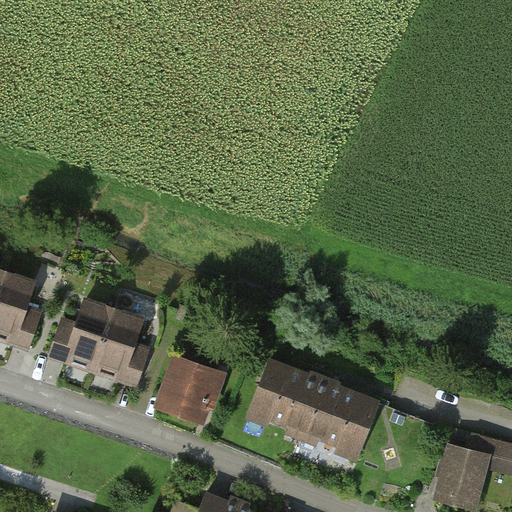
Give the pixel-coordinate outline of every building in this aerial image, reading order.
[(0,312),(10,278),(0,274),(0,312)] [(42,287),(10,278),(0,312),(0,332),(26,341),(42,287)] [(120,315),(85,304),(68,363),(102,374),(120,315)] [(155,326),(120,315),(102,374),(137,385),(155,326)] [(229,375),(175,357),(156,412),(210,430),(229,375)] [(382,404),(273,364),(251,425),(360,464),(382,404)] [(471,452),(452,447),(439,503),(480,511),(489,472),(511,477),(511,446),(474,438),(471,452)] [(255,511),(211,495),(204,511),(255,511)]
